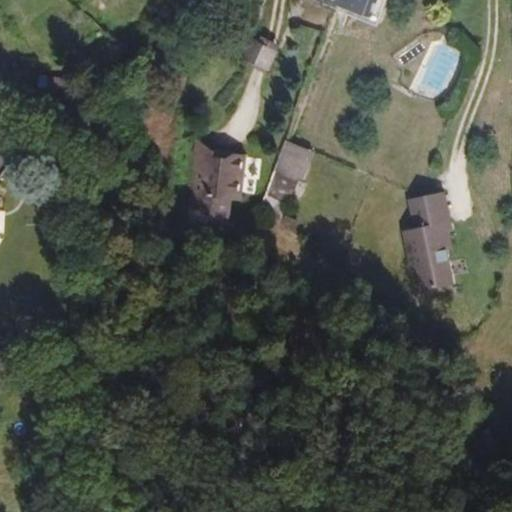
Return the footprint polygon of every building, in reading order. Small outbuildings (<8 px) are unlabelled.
[(332,0),(367,13),(371,0),(332,0)] [(267,69),(276,49),(251,37),(241,56),(267,69)] [(73,92),(73,80),(44,81),(45,90),(45,93),(73,92)] [(240,201),(245,155),(193,149),(186,210),(205,212),(204,216),(227,219),(229,200),(240,201)] [(288,209),(297,186),(271,177),(271,178),(256,218),(281,227),(288,209)] [(420,294),(450,287),(441,251),(446,250),(440,226),(444,225),(436,195),(402,203),(409,233),(398,236),(406,273),(414,271),(420,294)]
